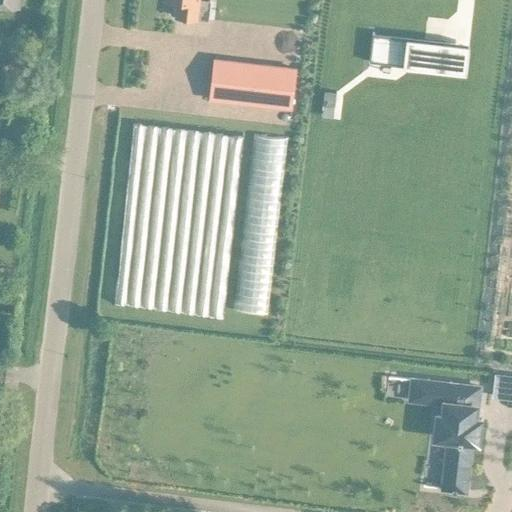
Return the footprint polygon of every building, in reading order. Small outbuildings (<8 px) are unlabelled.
[(0,0),(0,14),(21,16),(22,0),(0,0)] [(167,0),(167,8),(180,10),(178,26),(198,28),(201,0),(167,0)] [(375,42),(371,71),(373,71),(374,67),(406,71),(412,74),(430,76),(430,77),(444,78),(444,79),(468,82),(472,53),(448,51),(376,43),(376,42),(375,42)] [(218,69),(213,109),(232,111),(292,118),(297,78),(237,71),(218,69)] [(327,100),(326,114),(336,115),(337,102),(327,100)] [(448,471),(470,474),(473,450),(479,450),(482,428),(478,428),(475,428),(477,414),(468,413),(470,394),(415,388),(415,389),(412,408),(447,412),(445,424),(440,424),(437,446),(451,447),(448,471)]
